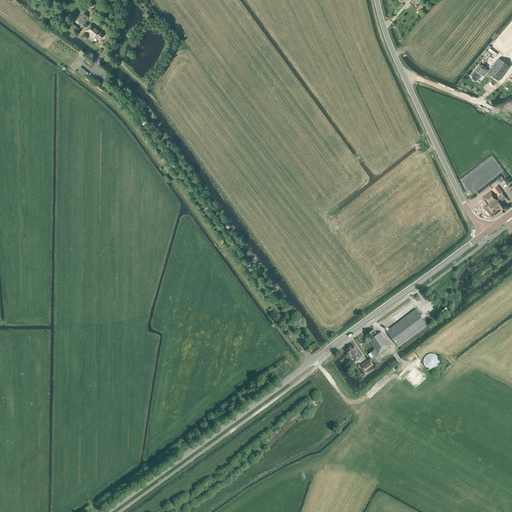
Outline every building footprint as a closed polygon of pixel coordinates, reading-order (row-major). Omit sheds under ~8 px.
[(80,26),(88,17),(82,12),(74,20),(80,26)] [(98,41),(104,35),(99,31),(100,31),(91,24),(84,32),(93,40),(94,38),(98,41)] [(487,73),(499,82),(510,66),(498,58),(487,73)] [(483,77),(488,70),(480,64),(475,71),(474,71),(470,76),(473,78),(472,79),(476,81),(480,75),(483,77)] [(89,74),(80,67),(77,71),(83,76),(84,75),(86,77),(89,74)] [(497,197),(502,194),(503,193),(498,186),(492,190),(497,197)] [(496,198),(491,191),(488,193),(482,198),(487,204),(484,206),(484,208),(491,217),(493,217),(505,208),(501,202),(506,199),(502,194),(496,198)] [(427,325),(420,316),(416,310),(386,331),(398,347),(427,325)] [(377,335),(373,330),(366,335),(368,337),(366,338),(375,349),(373,351),(369,355),(375,364),(382,359),(378,354),(391,345),(381,332),(377,335)] [(361,358),(355,350),(356,349),(353,345),(346,350),(350,354),(348,356),(351,360),(354,357),(356,361),(361,358)] [(431,370),(433,369),(435,369),(437,367),(439,365),(439,363),(439,361),(439,358),(437,356),(436,355),(433,354),(431,353),(429,354),(427,355),(425,357),(424,359),(423,361),(423,364),(424,366),(426,368),(428,369),(431,370)] [(365,371),(373,365),(369,359),(361,365),(365,371)]
